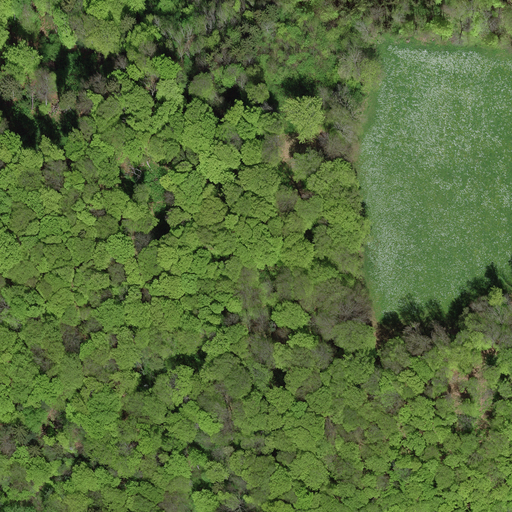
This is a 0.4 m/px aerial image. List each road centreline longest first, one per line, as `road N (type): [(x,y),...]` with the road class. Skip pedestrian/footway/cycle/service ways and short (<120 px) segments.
road 1 (track): [(282,511),(278,388),(289,233),(263,211),(247,206),(237,213)]
road 2 (track): [(285,431),(324,373),(391,356)]
